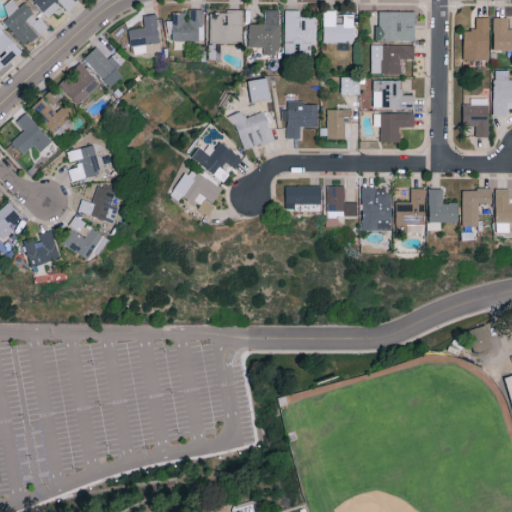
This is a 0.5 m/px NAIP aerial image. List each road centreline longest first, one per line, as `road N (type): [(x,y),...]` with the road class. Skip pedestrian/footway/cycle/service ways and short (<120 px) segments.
road 1 (tertiary): [(511,297),(361,342),(0,333)]
road 2 (residential): [(248,199),(282,163),(511,160)]
road 3 (tertiary): [(0,106),(131,0)]
road 4 (residential): [(438,164),(439,0)]
